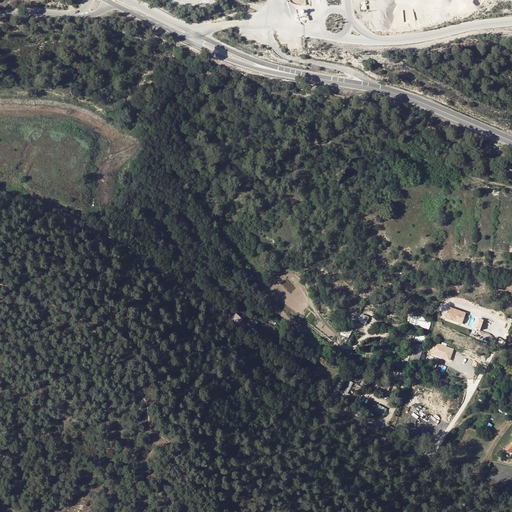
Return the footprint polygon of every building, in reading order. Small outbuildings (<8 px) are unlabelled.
[(406,22),(418,19),(416,11),(404,15),(406,22)] [(423,152),(415,149),(412,159),(429,164),(431,157),(435,158),(436,151),(424,147),(423,152)] [(461,310),(450,307),(447,317),(458,320),(461,310)] [(366,324),(369,317),(363,314),(360,322),(366,324)] [(241,325),(244,322),(237,316),(234,319),(241,325)] [(419,362),(424,345),(415,342),(409,359),(419,362)] [(435,342),(432,354),(444,356),(446,343),(442,342),(442,344),(435,342)] [(385,415),(387,407),(377,404),(375,412),(385,415)] [(502,449),(510,440),(507,437),(500,447),(502,449)] [(511,438),(510,440),(502,449),(505,452),(507,451),(510,453),(511,450),(511,438)]
